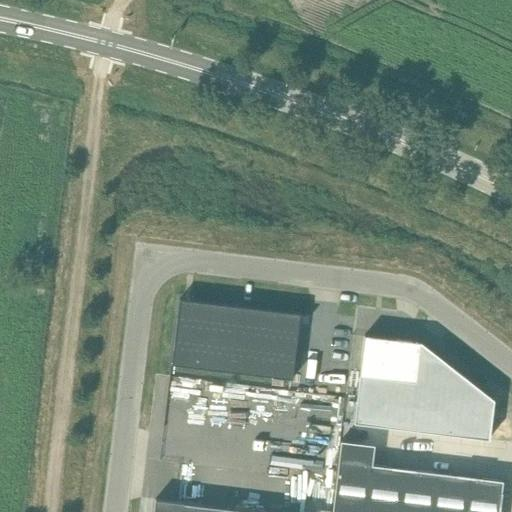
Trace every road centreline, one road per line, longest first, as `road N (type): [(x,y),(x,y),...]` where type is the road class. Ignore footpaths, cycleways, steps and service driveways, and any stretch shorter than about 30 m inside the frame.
road 1 (unclassified): [(114,511),(142,277),(155,263),(399,285),(511,365)]
road 2 (primary): [(511,192),(340,118),(214,75),(0,20)]
road 3 (track): [(121,0),(98,83),(47,511)]
